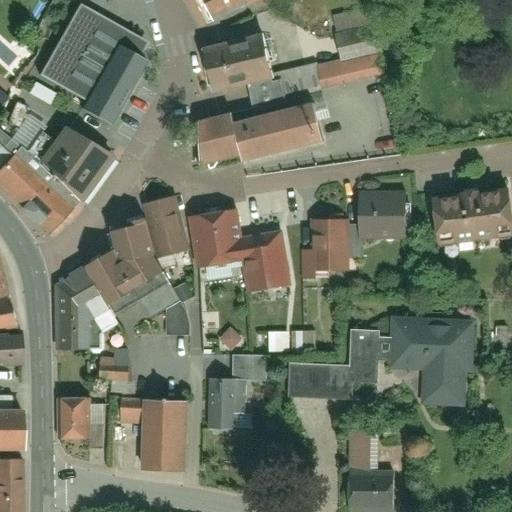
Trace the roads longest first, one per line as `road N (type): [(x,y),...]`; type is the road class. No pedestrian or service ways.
road 1 (residential): [(143,156),(192,183),(226,190),(511,152)]
road 2 (tertiary): [(43,490),(31,270)]
road 3 (residential): [(43,490),(246,511)]
road 4 (residential): [(31,270),(60,261),(83,240),(143,156)]
road 5 (residential): [(143,156),(164,118),(179,62),(168,0)]
